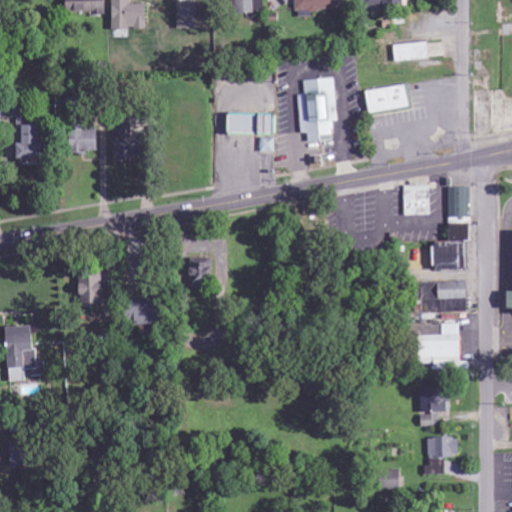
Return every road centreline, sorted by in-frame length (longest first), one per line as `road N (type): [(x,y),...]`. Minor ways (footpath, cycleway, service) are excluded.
road 1 (secondary): [(0,244),(511,151)]
road 2 (residential): [(485,511),(485,157)]
road 3 (residential): [(461,161),(460,0)]
